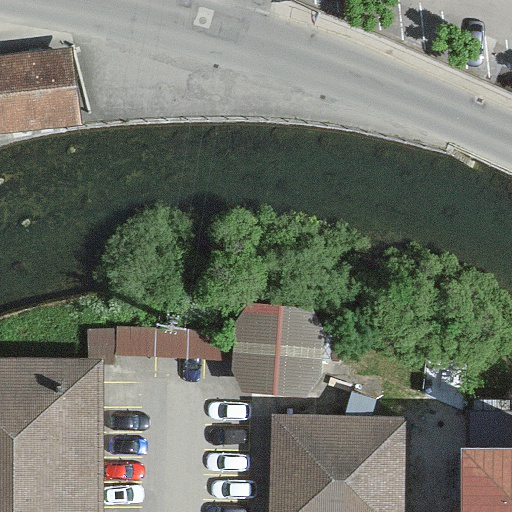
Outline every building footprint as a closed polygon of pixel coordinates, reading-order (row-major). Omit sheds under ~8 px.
[(71,55),(0,63),(0,134),(80,125),(71,55)] [(240,361),(245,376),(255,388),(269,395),(284,397),(299,393),(312,384),(320,369),(345,368),(344,334),(319,335),(306,321),(290,314),(272,314),(258,320),(247,331),(241,346),(240,361)] [(95,351),(224,349),(223,319),(95,321),(95,351)] [(0,361),(0,511),(110,511),(112,363),(0,361)] [(269,511),(410,511),(411,427),(270,426),(269,511)] [(511,511),(511,462),(470,462),(468,511),(511,511)]
